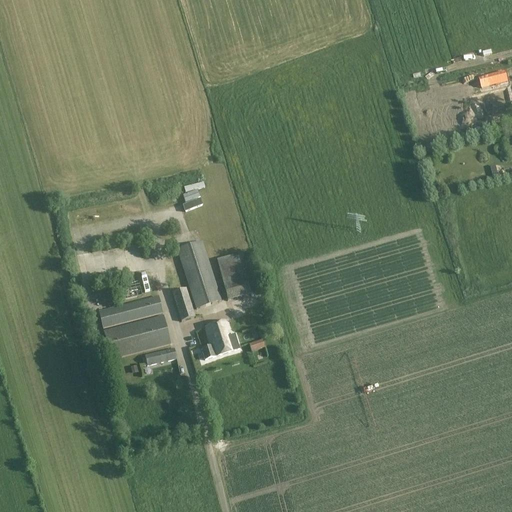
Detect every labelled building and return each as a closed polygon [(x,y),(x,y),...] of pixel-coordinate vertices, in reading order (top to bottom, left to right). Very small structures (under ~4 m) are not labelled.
[(83,230),(71,233),(72,238),(84,235),(83,230)] [(202,242),(173,251),(175,258),(178,257),(196,310),(221,302),(202,242)] [(251,295),(246,277),(240,254),(216,261),(227,302),(251,296),(251,295)] [(132,296),(139,294),(137,287),(129,289),(132,296)] [(185,289),(172,294),(181,323),(195,318),(185,289)] [(159,297),(98,312),(102,330),(163,314),(159,297)] [(163,316),(103,331),(110,361),(171,346),(163,316)] [(211,347),(201,350),(205,361),(239,350),(234,335),(229,337),(225,323),(206,329),(211,347)] [(249,345),(251,353),(265,348),(262,340),(249,345)] [(174,350),(145,357),(147,367),(176,360),(174,350)] [(145,357),(137,358),(138,363),(143,362),(144,367),(147,367),(145,357)]
